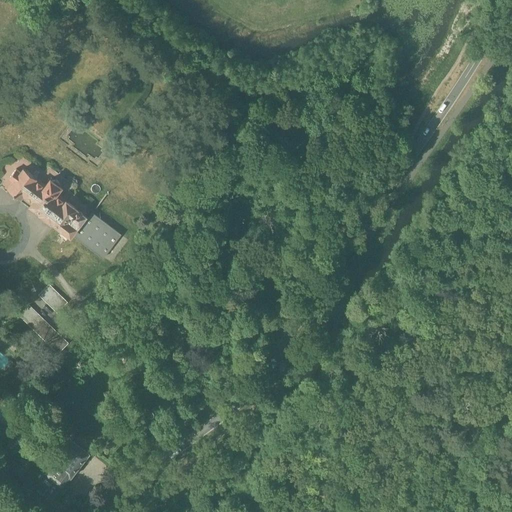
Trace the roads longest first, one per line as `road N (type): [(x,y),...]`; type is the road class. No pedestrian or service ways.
road 1 (tertiary): [(510,0),(450,102),(253,387),(99,511)]
road 2 (unknown): [(160,503),(168,439),(218,392),(369,174),(411,135),(495,0)]
